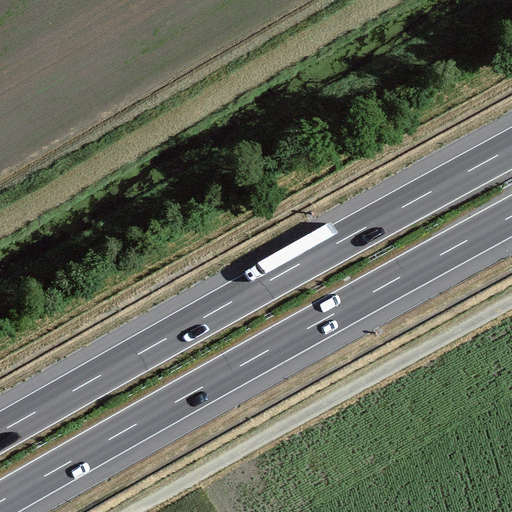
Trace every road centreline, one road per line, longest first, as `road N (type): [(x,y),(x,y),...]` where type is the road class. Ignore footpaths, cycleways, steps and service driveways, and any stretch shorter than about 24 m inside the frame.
road 1 (motorway): [(0,502),(511,216)]
road 2 (motorway): [(511,147),(0,432)]
road 3 (track): [(511,301),(133,511)]
